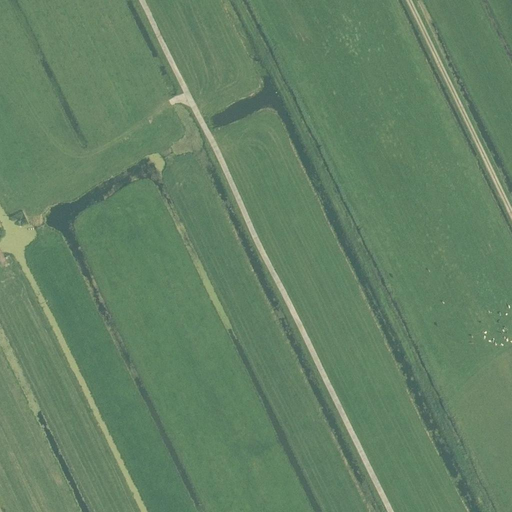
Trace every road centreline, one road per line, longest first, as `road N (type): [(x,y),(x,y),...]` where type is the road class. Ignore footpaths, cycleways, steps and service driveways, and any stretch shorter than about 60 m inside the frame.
road 1 (track): [(390,511),(142,0)]
road 2 (track): [(409,0),(511,212)]
